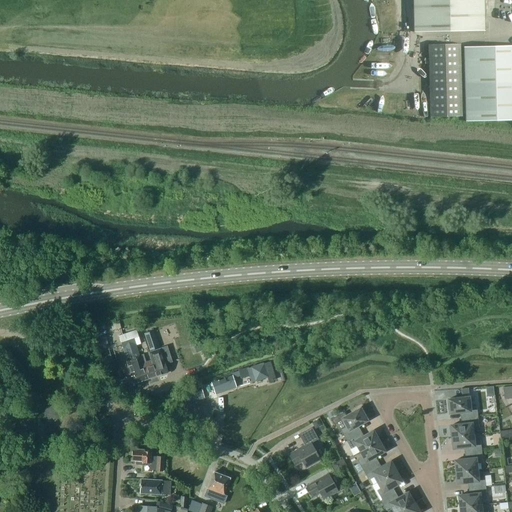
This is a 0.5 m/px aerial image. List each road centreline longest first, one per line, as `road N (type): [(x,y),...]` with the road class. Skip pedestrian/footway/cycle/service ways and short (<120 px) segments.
road 1 (primary): [(511,269),(273,271),(0,310)]
road 2 (residential): [(114,511),(117,417),(246,463),(284,511)]
road 3 (residential): [(437,504),(427,396),(374,399)]
road 4 (residential): [(374,399),(437,504)]
